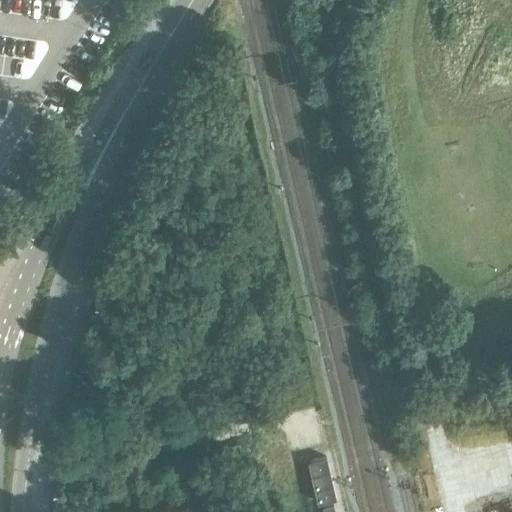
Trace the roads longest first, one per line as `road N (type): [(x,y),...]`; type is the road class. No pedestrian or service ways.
road 1 (primary): [(18,511),(38,375),(68,262),(119,123)]
road 2 (primary): [(119,123),(36,253),(0,358)]
road 3 (primary): [(119,123),(188,0)]
